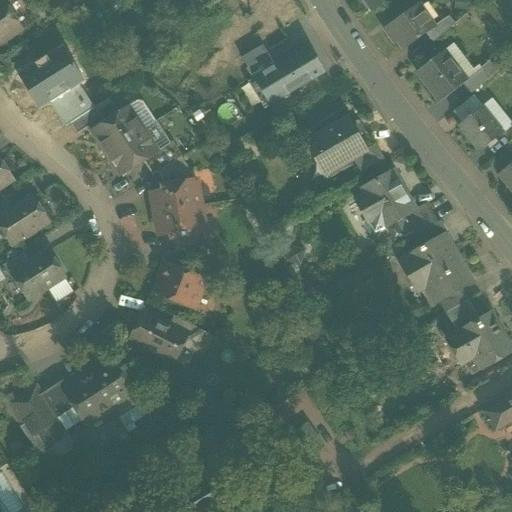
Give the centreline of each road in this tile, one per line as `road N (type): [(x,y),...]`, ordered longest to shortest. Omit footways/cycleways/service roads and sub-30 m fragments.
road 1 (residential): [(0,110),(91,194),(104,222),(105,256),(98,292),(76,322),(6,359)]
road 2 (residential): [(318,0),(511,256)]
